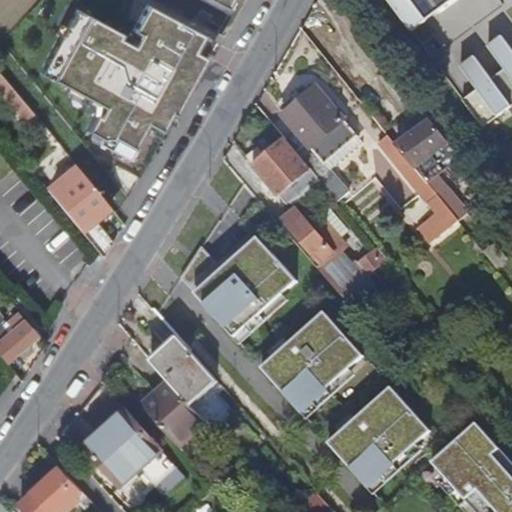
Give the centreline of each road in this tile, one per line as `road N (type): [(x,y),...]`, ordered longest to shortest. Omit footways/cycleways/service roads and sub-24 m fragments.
road 1 (residential): [(373,511),(141,244)]
road 2 (residential): [(141,244),(289,0)]
road 3 (residential): [(35,410),(141,244)]
road 4 (residential): [(35,410),(123,511)]
